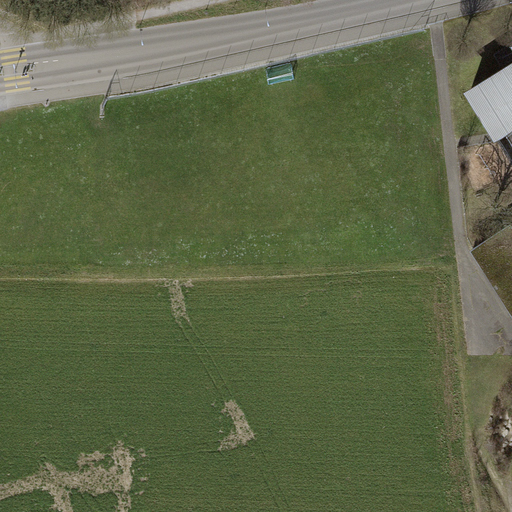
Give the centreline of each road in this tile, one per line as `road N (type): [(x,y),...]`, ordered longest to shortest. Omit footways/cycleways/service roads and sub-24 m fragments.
road 1 (residential): [(7,511),(225,403),(72,60)]
road 2 (tertiary): [(72,60),(412,0)]
